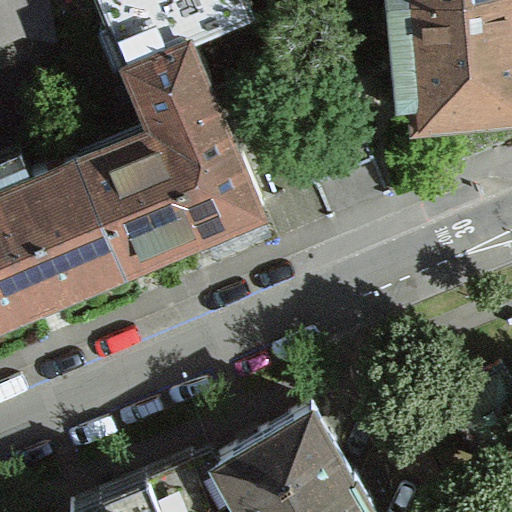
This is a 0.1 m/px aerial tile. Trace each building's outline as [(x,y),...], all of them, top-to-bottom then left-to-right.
[(23,26),(52,31),(55,31),(49,0),(0,0),(0,34),(21,26),(23,26)] [(190,229),(263,199),(225,108),(237,104),(228,79),(215,85),(190,26),(251,0),(104,0),(111,15),(118,12),(132,44),(124,48),(158,126),(83,157),(125,257),(190,229)] [(418,113),(511,104),(511,0),(388,0),(391,23),(410,21),(418,113)] [(294,123),(316,177),(373,153),(350,99),(294,123)] [(0,308),(8,305),(5,298),(37,285),(77,269),(80,276),(125,257),(83,157),(77,142),(0,174),(0,308)] [(481,457),(511,439),(511,376),(500,356),(442,390),(481,457)] [(355,464),(353,465),(312,395),(215,450),(250,511),(379,511),(371,497),(373,496),(364,480),(355,464)] [(79,511),(180,511),(216,497),(193,444),(94,486),(72,495),(79,511)]
